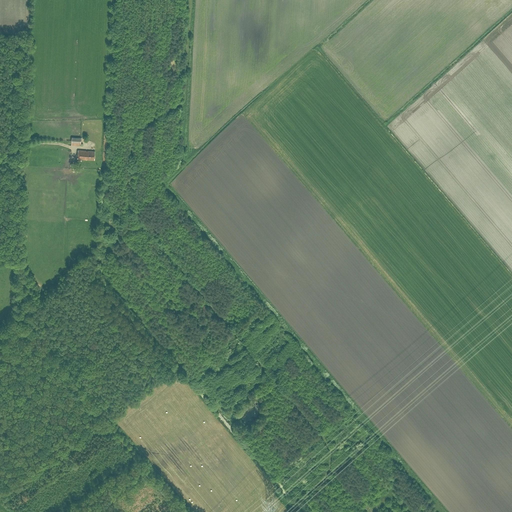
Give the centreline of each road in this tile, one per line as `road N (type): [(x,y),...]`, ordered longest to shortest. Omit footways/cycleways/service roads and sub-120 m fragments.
road 1 (track): [(172,367),(104,287),(95,250)]
road 2 (track): [(17,319),(103,418)]
